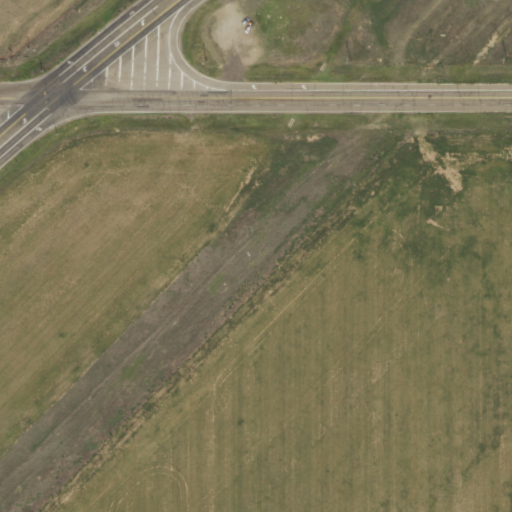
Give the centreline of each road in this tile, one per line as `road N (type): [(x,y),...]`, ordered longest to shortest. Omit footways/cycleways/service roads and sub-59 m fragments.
road 1 (tertiary): [(511,96),(0,97)]
road 2 (primary): [(294,97),(214,86),(184,70),(172,40),(187,0)]
road 3 (primary): [(44,97),(169,0)]
